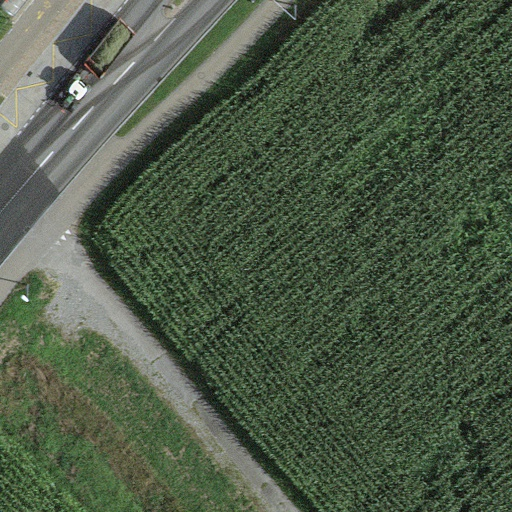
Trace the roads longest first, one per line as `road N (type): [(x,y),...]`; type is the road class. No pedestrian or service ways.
road 1 (track): [(294,511),(17,193)]
road 2 (primary): [(178,0),(0,215)]
